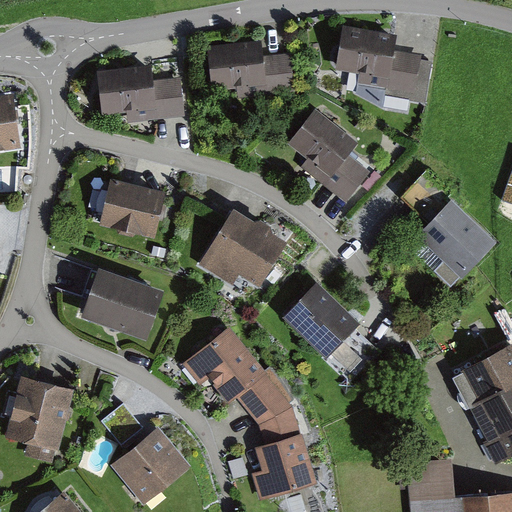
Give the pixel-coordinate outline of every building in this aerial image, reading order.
[(401,38),(344,30),(337,71),(361,75),(359,86),(417,94),(422,58),(399,55),(401,38)] [(270,40),(207,48),(213,95),(237,91),(239,102),(296,94),(291,56),(272,58),(270,40)] [(151,68),(98,74),(103,119),(127,116),(128,126),(185,119),(181,81),(153,84),(151,68)] [(32,96),(0,99),(0,154),(38,150),(32,96)] [(360,147),(317,112),(289,147),(308,163),(302,170),(346,205),(370,175),(350,159),(360,147)] [(0,190),(17,191),(18,166),(0,165),(0,190)] [(401,202),(430,229),(451,207),(447,203),(453,197),(428,173),(401,202)] [(183,198),(124,182),(111,228),(170,244),(183,198)] [(463,284),(498,248),(453,205),(451,207),(430,229),(418,241),(442,264),(433,273),(451,291),(460,281),(463,284)] [(309,245),(250,208),(212,269),(245,289),(253,276),(279,292),(309,245)] [(164,290),(99,268),(82,319),(147,341),(164,290)] [(370,323),(322,280),(285,320),(334,364),(370,323)] [(230,332),(184,367),(201,388),(209,381),(229,408),(238,403),(260,427),(267,451),(256,452),(261,474),(253,477),(261,504),(319,489),(294,412),(290,406),(294,403),(269,370),(267,373),(230,332)] [(511,350),(464,375),(465,378),(455,384),(486,445),(483,447),(495,470),(511,460),(511,350)] [(74,391),(22,377),(5,441),(57,454),(74,391)] [(125,403),(104,420),(123,444),(144,426),(125,403)] [(166,430),(115,467),(144,507),(195,470),(166,430)] [(453,465),(410,468),(413,511),(511,511),(511,497),(456,502),(453,465)] [(80,511),(65,492),(40,511),(80,511)]
